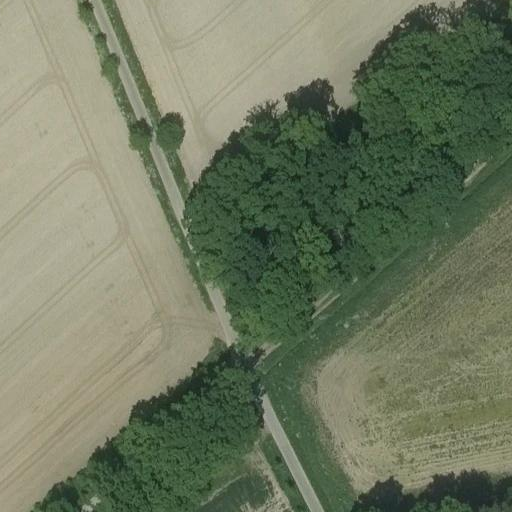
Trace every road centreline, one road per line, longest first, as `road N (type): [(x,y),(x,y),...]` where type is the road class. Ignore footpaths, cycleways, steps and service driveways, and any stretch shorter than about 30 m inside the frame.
road 1 (unclassified): [(91,0),(243,369)]
road 2 (track): [(511,130),(243,369)]
road 3 (unclassified): [(243,369),(84,511)]
road 4 (unclassified): [(243,369),(320,511)]
